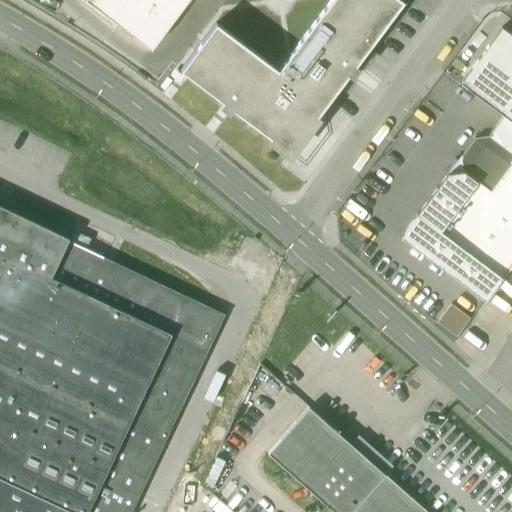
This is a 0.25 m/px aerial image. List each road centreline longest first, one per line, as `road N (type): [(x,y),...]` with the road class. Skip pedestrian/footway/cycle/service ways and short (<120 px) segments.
road 1 (unclassified): [(0,20),(124,94),(292,231)]
road 2 (unclassified): [(292,231),(511,428)]
road 3 (unclassified): [(292,231),(467,0)]
